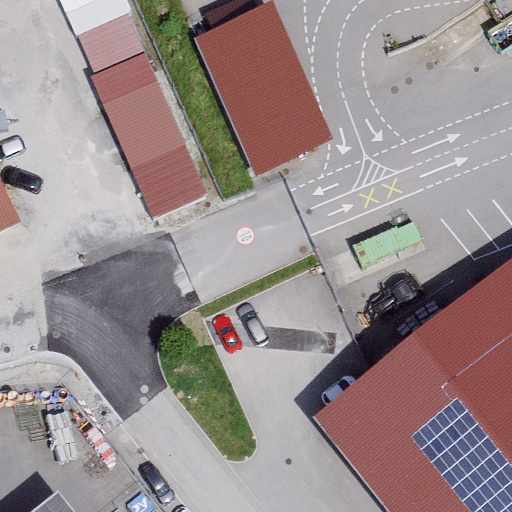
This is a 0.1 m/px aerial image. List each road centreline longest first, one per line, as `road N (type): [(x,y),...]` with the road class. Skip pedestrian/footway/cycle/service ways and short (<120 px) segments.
road 1 (residential): [(78,311),(233,511)]
road 2 (residential): [(78,311),(294,213)]
